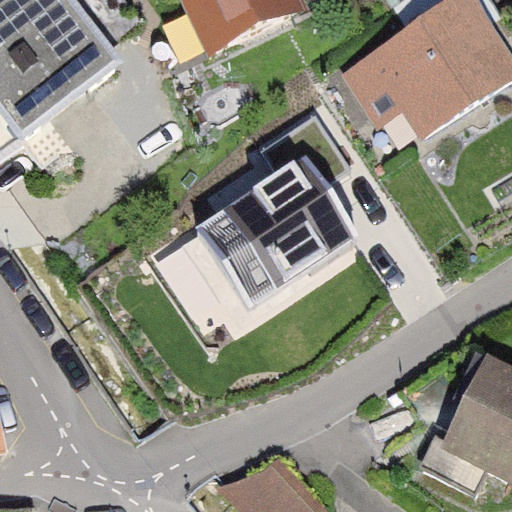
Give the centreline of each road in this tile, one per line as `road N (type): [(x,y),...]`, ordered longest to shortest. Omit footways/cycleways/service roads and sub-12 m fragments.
road 1 (residential): [(511,282),(313,411),(207,453),(105,479)]
road 2 (residential): [(105,479),(0,301)]
